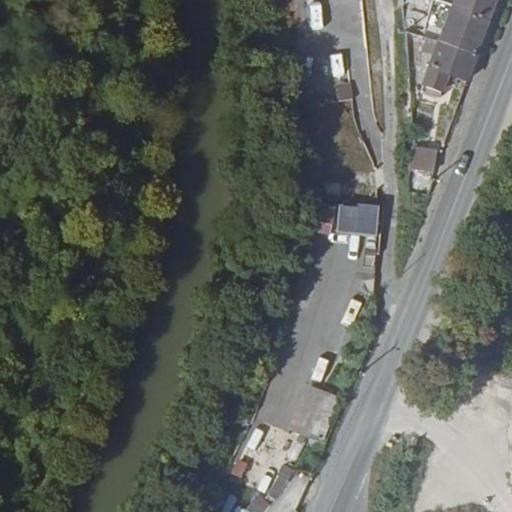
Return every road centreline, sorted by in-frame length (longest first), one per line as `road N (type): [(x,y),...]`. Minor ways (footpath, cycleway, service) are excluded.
road 1 (residential): [(404,305),(385,0)]
road 2 (tertiary): [(404,305),(511,45)]
road 3 (tertiary): [(319,511),(404,305)]
